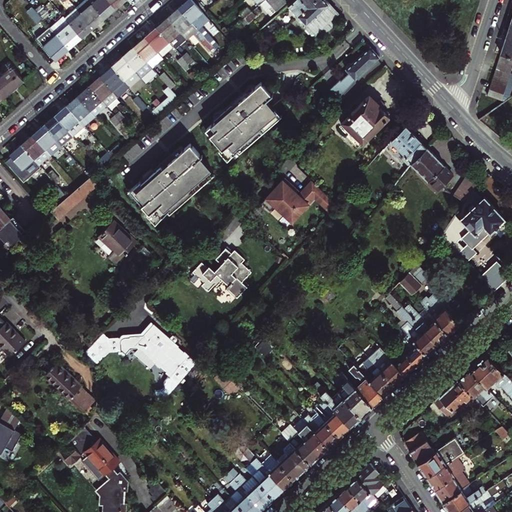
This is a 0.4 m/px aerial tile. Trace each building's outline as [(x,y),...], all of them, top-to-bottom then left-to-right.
[(87,0),(82,0),(74,8),(92,29),(97,24),(104,18),(87,0)] [(115,9),(107,0),(87,0),(104,18),(109,13),(115,9)] [(124,0),(107,0),(115,9),(121,3),(124,0)] [(208,20),(189,0),(188,0),(184,4),(178,9),(203,37),(207,33),(201,26),(208,20)] [(267,0),(277,11),(289,0),(267,0)] [(327,2),(325,0),(294,0),(290,3),(289,5),(290,6),(290,10),(294,15),(297,15),(307,26),(307,29),(311,34),(315,34),(315,35),(321,30),(323,32),(327,33),(332,28),(332,25),(340,16),(327,2)] [(92,29),(74,8),(62,17),(80,38),(86,34),(92,29)] [(203,37),(178,9),(174,13),(168,18),(179,32),(182,35),(186,39),(194,32),(211,52),(214,49),(203,37)] [(241,15),(244,19),(252,12),(249,9),(241,15)] [(40,10),(36,14),(42,20),(46,17),(40,10)] [(252,12),(244,19),(248,23),(256,17),(252,12)] [(42,20),(36,14),(33,17),(38,23),(42,20)] [(80,38),(62,17),(49,29),(67,50),(73,44),(80,38)] [(162,23),(156,29),(168,42),(179,32),(168,18),(162,23)] [(67,50),(49,29),(37,39),(55,61),(60,56),(67,50)] [(168,42),(156,29),(151,33),(145,38),(157,52),(168,42)] [(168,42),(171,46),(182,35),(179,32),(168,42)] [(139,43),(133,48),(145,61),(151,68),(162,59),(157,52),(145,38),(139,43)] [(145,61),(133,48),(128,53),(122,58),(134,71),(145,61)] [(340,98),(381,59),(377,55),(372,49),(348,71),(351,73),(333,91),(340,98)] [(181,58),(187,64),(191,61),(185,54),(181,58)] [(511,56),(504,54),(500,68),(511,71),(511,56)] [(117,62),(111,67),(123,81),(134,71),(122,58),(117,62)] [(187,64),(181,58),(177,61),(183,68),(187,64)] [(145,61),(134,71),(140,78),(151,68),(145,61)] [(106,72),(100,77),(112,91),(123,81),(111,67),(106,72)] [(511,71),(500,68),(499,67),(496,75),(511,80),(511,77),(511,71)] [(0,78),(0,95),(3,99),(12,90),(22,82),(11,69),(0,78)] [(129,87),(140,78),(134,71),(123,81),(129,87)] [(159,77),(165,84),(169,80),(163,74),(159,77)] [(496,75),(494,82),(509,87),(511,80),(496,75)] [(95,82),(89,87),(101,100),(112,91),(100,77),(95,82)] [(165,84),(159,77),(155,81),(161,87),(165,84)] [(118,97),(129,87),(123,81),(112,91),(118,97)] [(216,120),(206,129),(227,154),(230,151),(234,154),(235,152),(240,146),(239,145),(248,137),(254,132),(256,134),(268,123),(266,121),(276,112),(265,100),(272,94),(261,81),(255,86),(246,94),(233,105),(232,103),(224,109),(214,118),(216,120)] [(243,90),(246,94),(255,86),(252,82),(243,90)] [(494,82),(492,88),(507,93),(509,87),(494,82)] [(83,92),(78,97),(90,110),(101,100),(89,87),(83,92)] [(492,88),(490,96),(492,95),(504,100),(507,93),(492,88)] [(137,97),(143,103),(147,99),(141,93),(137,97)] [(383,106),(373,95),(344,123),(350,130),(352,127),(366,141),(393,116),(383,106)] [(73,101),(67,107),(79,120),(90,110),(78,97),(73,101)] [(143,103),(137,97),(133,100),(139,106),(143,103)] [(211,114),(214,118),(224,109),(220,106),(211,114)] [(79,120),(67,107),(61,111),(55,116),(67,130),(79,120)] [(115,116),(121,123),(124,119),(118,112),(115,116)] [(67,130),(55,116),(49,122),(43,127),(56,141),(67,130)] [(121,123),(115,116),(111,119),(117,126),(121,123)] [(418,136),(407,125),(405,128),(393,138),(381,153),(384,156),(389,150),(401,163),(396,168),(386,177),(393,185),(413,164),(429,148),(418,136)] [(38,131),(33,136),(50,156),(61,147),(56,141),(43,127),(38,131)] [(361,146),(366,141),(352,127),(350,130),(347,131),(361,146)] [(94,130),(90,133),(96,140),(100,136),(94,130)] [(96,140),(90,133),(86,137),(92,143),(96,140)] [(28,140),(21,146),(38,166),(50,156),(33,136),(28,140)] [(248,137),(239,145),(240,146),(242,148),(251,140),(248,137)] [(201,155),(190,142),(185,146),(176,154),(163,166),(161,164),(153,171),(143,179),(141,181),(140,180),(131,188),(136,193),(134,194),(154,216),(160,212),(163,214),(164,213),(169,208),(168,206),(177,198),(183,193),(185,195),(197,185),(195,183),(196,182),(208,172),(211,169),(200,156),(201,155)] [(38,166),(21,146),(14,152),(10,155),(12,157),(6,163),(24,182),(40,169),(38,166)] [(440,159),(429,148),(413,164),(427,178),(427,184),(410,199),(417,206),(445,179),(440,174),(447,167),(440,159)] [(389,150),(384,156),(396,168),(401,163),(389,150)] [(161,164),(163,166),(176,154),(173,151),(159,162),(161,164)] [(239,155),(235,152),(234,154),(230,151),(227,154),(225,156),(232,163),(239,155)] [(68,156),(74,162),(79,158),(73,152),(68,156)] [(74,162),(68,156),(65,159),(71,165),(74,162)] [(140,175),(143,179),(153,171),(150,167),(140,175)] [(102,168),(101,168),(91,177),(99,185),(104,180),(109,176),(102,168)] [(46,175),(52,182),(56,178),(50,171),(46,175)] [(208,172),(196,182),(199,186),(211,176),(208,172)] [(62,218),(96,187),(99,185),(91,177),(89,179),(54,209),(62,218)] [(336,204),(309,182),(298,194),(291,186),(284,180),(265,201),(289,224),(313,199),(329,212),(336,204)] [(64,196),(52,182),(48,185),(60,200),(64,196)] [(177,198),(168,206),(169,208),(171,210),(180,202),(177,198)] [(460,224),(455,219),(451,225),(442,237),(452,246),(470,229),(483,243),(494,233),(506,221),(486,199),(476,208),(474,206),(469,211),(472,213),(460,224)] [(1,209),(0,209),(0,249),(4,253),(23,236),(22,234),(11,221),(5,214),(1,209)] [(160,212),(154,216),(153,217),(162,224),(168,216),(164,213),(163,214),(160,212)] [(13,219),(11,221),(22,234),(24,232),(18,224),(13,219)] [(119,261),(132,243),(108,224),(94,241),(119,261)] [(231,254),(225,249),(214,260),(220,266),(217,269),(214,273),(208,268),(207,269),(201,265),(193,275),(204,285),(202,287),(209,293),(216,286),(218,288),(224,281),(229,286),(226,289),(238,300),(248,289),(242,283),(251,273),(241,264),(244,260),(234,251),(231,254)] [(401,283),(414,296),(423,287),(416,279),(424,271),(418,265),(401,283)] [(413,339),(415,341),(429,356),(434,351),(440,345),(426,331),(393,295),(391,293),(386,299),(398,312),(409,323),(403,328),(413,339)] [(440,302),(429,312),(437,321),(451,335),(455,332),(462,325),(456,318),(458,316),(450,308),(448,309),(440,302)] [(402,322),(400,325),(403,328),(409,323),(398,312),(396,315),(402,322)] [(164,331),(152,320),(141,332),(121,333),(119,336),(109,337),(103,332),(85,351),(97,363),(110,352),(120,351),(126,354),(130,349),(138,348),(141,351),(143,349),(161,364),(158,366),(163,370),(165,368),(171,373),(165,380),(165,386),(160,391),(166,397),(198,362),(188,353),(187,355),(181,350),(183,348),(175,341),(178,338),(172,333),(170,336),(164,331)] [(451,335),(437,321),(426,331),(440,345),(445,340),(451,335)] [(13,328),(7,322),(7,323),(0,329),(0,344),(12,356),(27,342),(13,328)] [(413,339),(399,352),(401,354),(415,341),(413,339)] [(418,366),(429,356),(415,341),(401,354),(399,352),(392,360),(407,376),(418,366)] [(381,349),(370,359),(396,386),(402,381),(405,377),(407,376),(392,360),(381,349)] [(470,369),(488,388),(495,382),(499,386),(505,387),(511,394),(511,378),(487,353),(478,362),(470,369)] [(246,358),(238,366),(243,371),(250,362),(246,358)] [(396,386),(370,359),(359,369),(385,397),(391,391),(396,386)] [(234,381),(243,371),(238,366),(230,376),(234,381)] [(385,397),(359,369),(356,366),(351,370),(364,384),(358,389),(374,407),(380,401),(385,397)] [(63,376),(55,367),(41,380),(65,404),(78,390),(63,376)] [(464,375),(459,380),(483,404),(484,405),(495,395),(488,388),(470,369),(464,375)] [(446,392),(436,402),(447,414),(453,409),(455,411),(467,400),(476,409),(483,404),(459,380),(446,392)] [(347,386),(339,393),(363,418),(369,411),(374,407),(358,389),(351,382),(347,386)] [(363,418),(339,393),(337,391),(327,401),(352,428),(358,422),(363,418)] [(352,428),(327,401),(316,410),(328,423),(341,438),(347,433),(352,428)] [(323,428),(328,423),(316,410),(315,409),(310,414),(323,428)] [(5,411),(0,419),(0,425),(12,433),(18,424),(5,411)] [(341,438),(328,423),(323,428),(310,414),(306,411),(301,416),(302,418),(331,448),(336,443),(341,438)] [(302,418),(294,426),(322,456),(326,452),(331,448),(302,418)] [(322,456),(294,426),(291,423),(282,432),(295,446),(313,464),(317,460),(322,456)] [(0,425),(0,451),(1,450),(9,456),(20,438),(12,433),(0,425)] [(497,430),(507,440),(511,437),(511,433),(504,425),(497,430)] [(126,492),(130,492),(131,480),(123,472),(120,475),(114,468),(120,462),(99,440),(96,443),(83,429),(58,454),(71,467),(79,459),(77,457),(79,455),(81,458),(84,455),(110,480),(98,492),(107,502),(107,511),(129,511),(130,502),(126,502),(126,492)] [(443,459),(461,447),(451,433),(441,440),(446,446),(436,453),(428,441),(427,441),(410,452),(419,465),(427,477),(447,464),(443,459)] [(405,445),(410,452),(427,441),(422,434),(405,445)] [(313,464),(295,446),(293,448),(295,450),(280,463),(296,480),(307,469),(313,464)] [(443,459),(447,464),(461,454),(464,452),(461,447),(443,459)] [(286,489),(263,464),(248,449),(243,453),(260,471),(253,477),(274,500),(280,494),(286,489)] [(447,464),(427,477),(432,484),(436,490),(455,477),(457,476),(453,470),(464,463),(462,460),(464,458),(461,454),(447,464)] [(296,480),(280,463),(275,468),(268,460),(263,464),(286,489),(291,485),(296,480)] [(357,475),(377,496),(379,498),(383,494),(389,489),(383,483),(376,474),(379,471),(371,462),(357,475)] [(241,474),(236,479),(264,509),(269,505),(274,500),(253,477),(248,482),(241,474)] [(348,483),(367,504),(377,496),(357,475),(353,478),(348,483)] [(440,496),(445,503),(464,489),(455,477),(436,490),(440,496)] [(261,511),(264,509),(236,479),(231,483),(238,490),(232,496),(246,511),(261,511)] [(449,510),(451,511),(457,511),(489,491),(495,486),(493,482),(490,482),(485,486),(484,485),(469,496),(464,489),(445,503),(449,510)] [(339,492),(357,511),(358,511),(367,504),(348,483),(342,488),(339,492)] [(475,511),(474,510),(493,497),(489,491),(457,511),(475,511)] [(339,511),(357,511),(339,492),(334,497),(329,501),(339,511)] [(6,504),(8,506),(19,496),(17,493),(6,504)] [(246,511),(232,496),(226,501),(219,494),(214,499),(225,511),(246,511)] [(184,511),(170,495),(158,507),(162,511),(184,511)] [(386,506),(391,511),(406,511),(412,508),(410,506),(403,495),(386,506)] [(379,498),(377,496),(367,504),(370,506),(373,510),(382,502),(379,498)] [(225,511),(214,499),(209,503),(214,508),(209,511),(225,511)] [(325,505),(320,509),(322,511),(339,511),(329,501),(325,505)]
